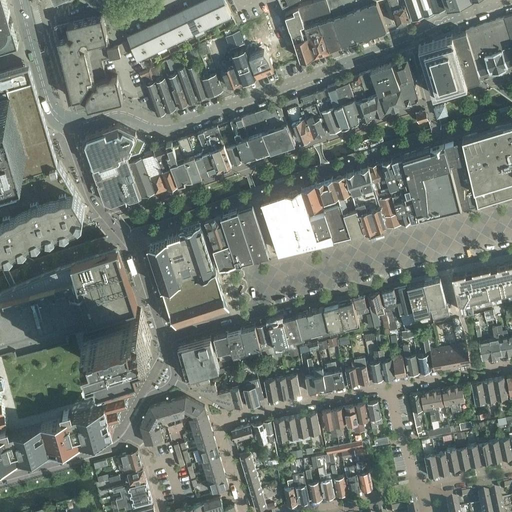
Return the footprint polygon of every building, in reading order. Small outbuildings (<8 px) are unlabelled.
[(0,0),(0,48),(19,42),(10,13),(6,0),(0,0)] [(202,0),(201,0),(193,4),(206,30),(215,26),(202,0)] [(214,0),(202,0),(215,26),(224,22),(214,0)] [(214,0),(224,22),(234,17),(225,0),(214,0)] [(310,0),(299,4),(299,5),(315,54),(317,53),(319,53),(322,53),(323,51),(329,49),(319,18),(313,0),(310,0)] [(328,0),(313,0),(319,18),(329,49),(344,43),(333,15),(334,15),(328,0)] [(328,0),(334,15),(374,0),(328,0)] [(374,0),(334,15),(333,15),(344,43),(387,27),(377,0),(374,0)] [(389,0),(392,7),(397,23),(411,18),(405,0),(389,0)] [(413,17),(414,17),(413,17),(424,13),(425,13),(425,12),(434,9),(434,10),(435,10),(435,9),(445,5),(445,6),(446,5),(444,0),(406,0),(412,17),(413,17)] [(193,4),(184,8),(196,35),(206,30),(193,4)] [(315,54),(299,5),(286,11),(287,11),(288,13),(286,14),(290,27),(291,27),(301,58),(315,54)] [(184,8),(175,13),(187,39),(196,35),(184,8)] [(175,13),(165,17),(178,44),(187,39),(175,13)] [(113,56),(111,47),(103,14),(102,14),(102,15),(93,17),(93,16),(92,16),(93,17),(84,19),(83,19),(74,22),(74,21),(68,23),(68,22),(68,23),(56,26),(59,39),(58,39),(59,39),(60,44),(59,45),(60,45),(63,54),(62,54),(63,54),(65,63),(64,63),(64,64),(65,63),(67,72),(66,73),(67,73),(70,82),(69,82),(70,82),(72,91),(71,91),(72,91),(73,97),(72,97),(73,97),(75,104),(82,108),(89,106),(89,107),(95,105),(95,106),(95,105),(104,103),(113,100),(113,101),(114,101),(123,98),(123,99),(123,98),(117,74),(107,77),(102,59),(113,56)] [(466,29),(466,31),(473,51),(481,78),(485,77),(486,76),(489,77),(489,76),(492,75),(493,76),(511,69),(511,40),(504,16),(466,29)] [(165,17),(156,21),(168,48),(178,44),(165,17)] [(264,34),(269,49),(279,45),(274,31),(269,18),(263,21),(267,33),(264,34)] [(156,21),(147,26),(159,52),(168,48),(156,21)] [(147,26),(137,30),(150,57),(159,52),(147,26)] [(130,39),(134,48),(140,61),(150,57),(137,30),(128,35),(130,39)] [(240,30),(226,35),(243,82),(257,76),(249,55),(248,55),(244,43),(245,43),(244,42),(240,30)] [(466,31),(453,35),(462,66),(467,84),(468,84),(468,82),(480,78),(480,80),(481,80),(481,79),(481,78),(473,51),(466,31)] [(462,66),(453,35),(419,45),(422,55),(434,94),(448,89),(448,90),(461,86),(460,86),(466,84),(467,84),(462,66)] [(245,43),(247,50),(248,50),(252,48),(257,46),(253,38),(244,42),(245,43)] [(118,44),(118,45),(121,54),(122,54),(123,53),(134,48),(130,39),(119,44),(118,44)] [(201,43),(205,54),(210,52),(206,41),(201,43)] [(278,43),(281,50),(286,64),(299,60),(293,45),(285,48),(283,41),(278,43)] [(113,47),(111,47),(113,56),(121,54),(118,45),(113,47)] [(189,49),(192,57),(197,55),(194,47),(189,49)] [(252,61),(256,59),(252,48),(248,50),(252,61)] [(252,63),(257,76),(274,69),(269,56),(252,63)] [(408,57),(392,62),(407,102),(408,102),(417,99),(418,96),(419,96),(417,90),(408,57)] [(392,62),(371,70),(385,110),(407,102),(392,62)] [(0,253),(74,221),(76,219),(78,219),(79,218),(85,210),(86,207),(87,205),(89,200),(85,188),(78,179),(69,175),(66,172),(59,157),(30,63),(0,72),(0,253)] [(227,64),(220,67),(222,71),(228,86),(229,85),(230,86),(233,85),(234,84),(242,80),(236,66),(235,63),(228,66),(227,64)] [(187,67),(193,83),(201,80),(200,78),(195,64),(187,67)] [(156,80),(155,81),(161,95),(170,92),(165,77),(158,80),(157,77),(160,76),(156,65),(150,68),(154,77),(156,80)] [(177,69),(183,87),(191,85),(184,66),(177,69)] [(150,79),(154,77),(150,68),(140,72),(142,76),(145,75),(149,77),(150,79)] [(371,70),(360,74),(374,114),(385,110),(371,70)] [(168,76),(173,91),(183,87),(177,72),(168,76)] [(217,72),(209,75),(215,93),(223,90),(217,72)] [(360,74),(349,78),(363,118),(374,114),(360,74)] [(200,78),(201,80),(207,96),(215,93),(209,75),(200,78)] [(349,78),(336,83),(350,122),(363,118),(349,78)] [(201,80),(193,83),(198,99),(207,96),(201,80)] [(146,84),(151,99),(161,95),(155,81),(146,84)] [(328,86),(328,87),(343,125),(350,122),(336,83),(328,85),(328,86)] [(191,85),(183,87),(189,102),(196,100),(191,85)] [(183,87),(173,91),(179,106),(188,102),(183,87)] [(328,87),(314,92),(329,130),(343,125),(328,87)] [(170,92),(161,95),(166,111),(176,107),(170,92)] [(301,97),(315,134),(315,135),(327,131),(314,92),(301,97)] [(161,95),(151,99),(157,114),(166,111),(161,95)] [(310,136),(315,134),(302,101),(299,102),(297,96),(285,101),(298,134),(300,140),(311,136),(310,136)] [(270,147),(278,144),(282,146),(289,144),(293,135),(290,127),(287,125),(288,123),(287,120),(284,120),(286,117),(282,107),(275,104),(255,111),(270,147)] [(444,104),(435,107),(438,116),(447,114),(447,111),(444,104)] [(426,110),(416,113),(419,121),(419,122),(429,119),(426,110)] [(242,116),(257,155),(271,150),(270,147),(255,111),(242,116)] [(238,141),(239,143),(245,159),(257,155),(242,116),(230,120),(232,123),(233,128),(238,141)] [(464,136),(463,136),(477,200),(478,203),(479,203),(495,198),(494,196),(509,191),(510,193),(511,192),(511,121),(511,122),(488,129),(477,132),(464,136)] [(142,195),(129,161),(128,159),(142,154),(147,143),(144,142),(145,140),(138,136),(136,131),(119,123),(86,135),(83,142),(93,169),(96,170),(106,199),(113,202),(127,197),(127,198),(130,200),(142,195)] [(221,132),(233,128),(232,123),(219,128),(221,132)] [(218,124),(204,129),(209,144),(208,144),(217,169),(222,167),(232,164),(223,138),(218,124)] [(204,129),(198,131),(203,144),(202,150),(210,171),(217,169),(208,144),(209,144),(206,137),(205,133),(204,129)] [(198,131),(179,138),(194,177),(210,171),(202,150),(203,144),(198,131)] [(463,136),(454,139),(470,204),(474,203),(475,203),(476,202),(475,201),(475,200),(477,200),(463,136)] [(227,137),(223,138),(232,164),(245,159),(239,143),(230,146),(227,137)] [(172,141),(154,147),(168,185),(179,182),(194,177),(179,138),(178,138),(179,142),(174,144),(172,141)] [(375,138),(367,140),(358,144),(354,147),(355,151),(360,150),(368,148),(375,146),(380,144),(384,141),(383,138),(378,138),(375,138)] [(454,139),(445,142),(462,207),(463,207),(463,205),(469,203),(470,205),(470,204),(454,139)] [(402,155),(411,188),(420,217),(421,217),(420,217),(426,215),(425,213),(427,212),(428,214),(428,215),(461,207),(462,207),(445,142),(444,142),(402,155)] [(143,156),(149,172),(156,191),(169,186),(168,185),(154,147),(152,148),(153,152),(143,156)] [(402,155),(392,158),(403,190),(411,218),(411,219),(420,217),(411,188),(402,155)] [(129,161),(142,195),(143,194),(143,195),(156,190),(156,191),(149,172),(143,156),(129,161)] [(383,163),(382,163),(402,221),(402,220),(411,218),(411,219),(411,218),(403,190),(392,158),(392,159),(383,162),(383,161),(382,162),(383,163)] [(369,166),(387,225),(402,221),(382,163),(379,164),(379,163),(378,163),(369,166)] [(357,169),(376,228),(378,227),(386,225),(387,225),(369,166),(368,166),(357,169)] [(376,228),(357,169),(347,172),(347,173),(346,173),(364,228),(365,231),(376,228)] [(346,173),(333,177),(351,234),(352,234),(352,233),(358,232),(357,229),(356,224),(360,223),(361,229),(364,228),(346,173)] [(333,177),(316,183),(334,238),(351,234),(333,177)] [(320,242),(333,238),(334,238),(316,183),(301,187),(318,236),(320,242)] [(301,187),(285,193),(300,236),(308,233),(311,243),(320,242),(318,236),(301,187)] [(300,236),(285,193),(274,196),(262,200),(279,251),(311,243),(308,233),(300,236)] [(253,203),(239,208),(254,257),(269,254),(253,203)] [(221,214),(237,261),(254,257),(239,208),(221,214)] [(237,261),(221,214),(206,220),(208,226),(221,266),(221,265),(236,261),(236,262),(237,261)] [(150,244),(177,326),(228,309),(199,221),(180,227),(182,231),(168,235),(169,238),(150,244)] [(0,281),(0,463),(115,429),(162,357),(151,324),(121,233),(36,261),(0,281)] [(511,261),(452,274),(461,310),(499,302),(497,293),(511,289),(511,261)] [(440,276),(424,280),(431,310),(435,323),(451,318),(450,314),(440,276)] [(424,280),(407,285),(415,314),(431,310),(424,280)] [(402,318),(406,330),(412,329),(419,327),(417,322),(417,321),(415,316),(415,314),(407,285),(401,286),(397,287),(403,312),(408,310),(410,316),(402,318)] [(388,319),(391,333),(398,332),(398,331),(397,328),(399,327),(396,316),(393,317),(391,308),(389,309),(387,305),(398,302),(397,301),(398,301),(395,288),(385,290),(383,291),(381,291),(384,304),(385,304),(388,319)] [(371,309),(372,309),(375,325),(381,324),(378,314),(384,312),(379,292),(368,295),(371,309)] [(353,299),(356,309),(359,308),(360,313),(366,311),(365,306),(368,306),(365,295),(353,299)] [(338,302),(346,330),(360,326),(356,309),(353,299),(353,300),(349,301),(348,300),(339,302),(338,302)] [(324,306),(331,334),(332,334),(346,330),(338,302),(336,303),(336,304),(332,305),(332,304),(324,306)] [(297,313),(302,334),(316,331),(318,337),(331,334),(324,306),(319,307),(320,310),(314,312),(313,310),(314,310),(313,309),(297,313)] [(283,317),(291,348),(300,346),(299,341),(304,340),(302,334),(297,313),(283,317)] [(283,317),(269,321),(269,322),(272,333),(275,344),(276,347),(280,346),(281,350),(282,350),(291,348),(283,317)] [(267,322),(256,325),(262,348),(273,345),(267,322)] [(497,324),(502,355),(511,353),(511,348),(509,335),(504,336),(501,323),(497,324)] [(256,324),(242,328),(249,359),(250,359),(250,360),(254,358),(253,356),(262,355),(261,350),(262,350),(262,348),(256,325),(256,324)] [(495,338),(489,339),(492,357),(502,355),(497,325),(492,326),(495,338)] [(242,328),(228,332),(234,357),(235,362),(249,359),(242,328)] [(412,329),(406,330),(401,331),(402,337),(413,335),(412,329)] [(398,332),(391,333),(389,334),(391,342),(398,340),(397,336),(401,335),(400,331),(398,331),(398,332)] [(214,335),(214,336),(221,360),(219,360),(220,366),(235,362),(234,357),(228,332),(214,335)] [(366,344),(377,341),(376,334),(364,333),(366,344)] [(376,334),(377,341),(378,345),(390,343),(389,334),(376,334)] [(220,366),(211,336),(210,336),(211,338),(206,339),(205,337),(205,338),(205,339),(201,340),(201,339),(179,345),(187,375),(220,366)] [(426,353),(417,355),(420,371),(432,369),(429,353),(431,353),(429,344),(428,337),(423,338),(426,353)] [(492,357),(489,339),(479,341),(483,359),(492,357)] [(462,342),(457,343),(461,363),(470,361),(467,342),(462,343),(462,342)] [(453,345),(449,346),(452,365),(461,363),(457,343),(452,344),(453,345)] [(309,344),(300,346),(301,352),(310,349),(309,344)] [(445,346),(440,347),(444,366),(452,365),(449,346),(445,347),(445,346)] [(444,366),(440,347),(435,348),(431,349),(434,368),(444,366)] [(383,348),(379,349),(384,378),(395,375),(391,358),(385,359),(383,348)] [(384,378),(379,349),(374,350),(376,361),(369,362),(373,380),(384,378)] [(410,354),(405,355),(408,373),(420,371),(417,355),(417,353),(410,354)] [(393,356),(397,375),(406,373),(403,354),(398,354),(399,355),(393,356)] [(318,390),(314,368),(312,357),(307,358),(310,374),(306,375),(309,392),(318,390)] [(358,360),(355,361),(359,382),(369,380),(366,364),(359,365),(358,360)] [(328,371),(324,372),(327,388),(336,387),(331,361),(327,362),(328,371)] [(331,361),(336,387),(345,385),(342,368),(337,369),(336,361),(331,361)] [(359,382),(355,361),(352,361),(353,367),(346,368),(349,384),(359,382)] [(323,367),(314,368),(318,390),(327,388),(324,372),(323,367)] [(193,388),(198,386),(211,383),(211,382),(208,372),(209,372),(208,372),(190,377),(191,377),(193,388)] [(297,373),(286,375),(290,395),(301,393),(297,373)] [(286,375),(276,377),(279,397),(290,395),(286,375)] [(504,376),(493,378),(497,398),(508,396),(504,376)] [(279,397),(276,377),(265,379),(268,399),(279,397)] [(493,378),(482,380),(486,400),(497,398),(493,378)] [(486,400),(482,380),(472,382),(475,402),(486,400)] [(199,390),(214,398),(218,391),(215,381),(211,382),(211,383),(198,386),(199,390)] [(244,386),(249,403),(260,401),(256,383),(244,386)] [(462,384),(452,386),(457,410),(461,410),(460,402),(465,401),(462,384)] [(239,386),(228,389),(233,406),(244,403),(239,386)] [(457,410),(452,386),(442,387),(445,404),(451,403),(452,411),(457,410)] [(440,388),(431,390),(436,419),(440,418),(438,406),(444,405),(440,388)] [(218,391),(214,398),(229,407),(233,406),(228,389),(218,391)] [(431,390),(421,391),(424,408),(429,407),(432,420),(436,419),(431,390)] [(424,408),(421,391),(410,394),(417,432),(421,431),(418,413),(424,412),(424,408)] [(184,415),(187,416),(196,400),(186,395),(179,397),(184,415)] [(174,418),(184,415),(179,397),(169,400),(168,400),(174,418)] [(174,418),(168,400),(158,403),(163,421),(173,418),(174,418)] [(187,416),(190,418),(207,412),(205,405),(196,400),(187,416)] [(381,416),(378,400),(368,402),(373,428),(378,427),(377,423),(383,422),(381,416)] [(366,402),(355,404),(360,430),(365,429),(363,420),(369,418),(366,402)] [(162,424),(163,421),(158,403),(151,406),(146,415),(162,424)] [(360,430),(355,404),(345,406),(348,423),(354,421),(355,431),(360,430)] [(343,406),(332,408),(338,435),(343,434),(341,424),(346,423),(343,406)] [(338,435),(332,408),(322,410),(322,412),(320,413),(323,427),(331,426),(333,436),(338,435)] [(317,411),(306,413),(310,433),(321,431),(317,411)] [(190,418),(193,428),(210,423),(207,412),(190,418)] [(306,413),(295,415),(299,435),(310,433),(306,413)] [(160,427),(162,424),(146,415),(141,425),(143,432),(160,427)] [(295,415),(285,417),(288,437),(299,435),(295,415)] [(288,437),(285,417),(274,419),(277,439),(288,437)] [(271,419),(265,421),(252,423),(255,430),(255,431),(255,432),(258,441),(266,439),(267,442),(271,441),(268,432),(273,432),(271,419)] [(196,438),(196,439),(214,433),(213,433),(210,423),(193,428),(196,438)] [(254,435),(251,423),(232,429),(235,440),(254,435)] [(437,428),(439,433),(451,431),(450,425),(437,428)] [(163,437),(160,427),(143,432),(146,443),(150,441),(163,437)] [(196,439),(199,449),(217,444),(214,433),(196,439)] [(328,436),(325,437),(326,446),(327,449),(328,453),(329,453),(333,452),(341,451),(339,444),(340,444),(338,435),(332,436),(334,445),(330,446),(328,436)] [(389,441),(388,436),(375,439),(376,444),(389,441)] [(510,436),(499,438),(503,458),(511,456),(511,448),(510,438),(511,438),(510,436)] [(165,443),(163,437),(150,441),(152,447),(165,443)] [(499,438),(488,440),(492,460),(503,458),(499,438)] [(488,440),(478,443),(482,462),(492,460),(488,440)] [(363,441),(351,443),(352,449),(354,449),(364,447),(363,441)] [(351,442),(340,444),(339,444),(341,451),(342,451),(352,449),(351,443),(351,442)] [(174,444),(181,466),(185,465),(178,443),(174,444)] [(478,443),(467,445),(471,465),(482,462),(478,443)] [(202,459),(220,454),(217,444),(199,449),(202,459)] [(467,445),(456,447),(461,467),(471,465),(467,445)] [(445,449),(446,451),(450,469),(461,467),(456,447),(445,449)] [(119,454),(123,471),(143,466),(138,449),(127,452),(119,454)] [(354,449),(352,449),(342,451),(343,457),(355,454),(354,449)] [(270,464),(269,460),(266,450),(261,451),(266,465),(270,464)] [(446,451),(435,453),(439,473),(451,471),(450,469),(446,451)] [(240,455),(256,509),(267,506),(251,452),(240,455)] [(337,494),(348,492),(345,475),(338,476),(333,452),(329,453),(337,494)] [(439,473),(435,453),(425,455),(429,475),(439,473)] [(202,459),(205,470),(223,464),(220,454),(202,459),(202,460),(202,459)] [(316,455),(318,467),(324,497),(335,495),(332,477),(331,473),(324,474),(323,466),(325,465),(324,460),(325,459),(323,456),(323,454),(316,455)] [(296,459),(298,467),(305,466),(304,458),(296,459)] [(357,462),(362,489),(373,487),(370,470),(364,472),(362,461),(357,462)] [(208,480),(226,475),(226,474),(223,464),(205,470),(208,480)] [(361,489),(356,464),(350,465),(352,474),(346,475),(350,492),(361,489)] [(122,473),(125,484),(146,478),(143,467),(122,473)] [(323,497),(319,480),(313,481),(310,468),(306,469),(312,499),(323,497)] [(294,482),(299,502),(302,501),(310,500),(304,471),(300,471),(302,480),(294,482)] [(226,475),(208,480),(209,480),(212,491),(229,485),(226,475)] [(128,486),(129,491),(148,486),(146,478),(125,484),(107,489),(109,493),(114,491),(125,488),(125,486),(128,486)] [(284,487),(287,503),(292,502),(293,503),(296,503),(297,501),(298,501),(293,478),(288,479),(290,486),(284,487)] [(112,500),(113,504),(151,494),(148,486),(129,491),(124,492),(126,496),(116,499),(112,500)] [(480,505),(470,507),(470,511),(498,511),(511,509),(511,498),(502,500),(500,493),(478,497),(480,505)] [(151,494),(113,504),(114,508),(118,507),(119,507),(130,504),(132,502),(134,507),(153,502),(151,494)] [(207,511),(219,509),(224,507),(223,502),(221,496),(204,501),(207,511)] [(207,511),(204,501),(194,504),(193,504),(195,511),(207,511)] [(458,501),(446,504),(448,511),(470,511),(470,507),(459,509),(458,501)] [(225,511),(237,511),(235,503),(228,505),(224,507),(225,511)]
